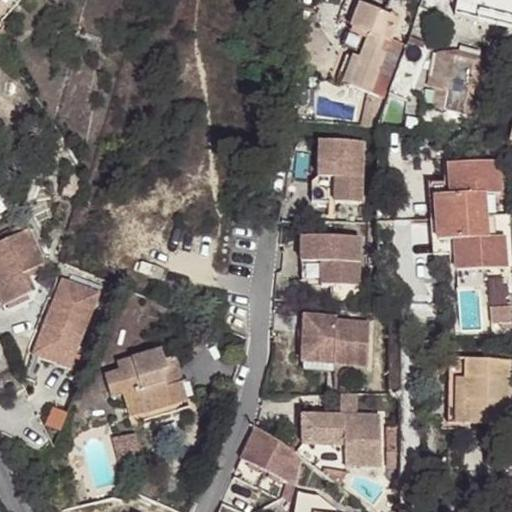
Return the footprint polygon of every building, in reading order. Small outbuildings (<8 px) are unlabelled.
[(383,102),(404,52),(389,46),(398,26),(360,9),(351,33),(368,41),(358,65),(347,92),(367,100),(381,106),(383,102)] [(383,102),(405,110),(425,58),(405,49),(404,52),(383,102)] [(465,89),(471,64),(436,56),(428,91),(432,92),(428,111),(477,123),(481,100),(476,100),(478,92),(465,89)] [(347,92),(358,65),(350,60),(339,89),(347,92)] [(483,67),(471,64),(465,89),(478,92),(483,67)] [(372,130),(381,106),(367,100),(360,129),(372,130)] [(358,144),(315,145),(316,181),(309,188),(310,207),(360,205),(358,144)] [(495,162),(445,166),(446,183),(446,184),(455,183),(456,196),(431,198),(436,257),(452,255),(454,272),(504,268),(501,236),(485,237),(481,195),(498,194),(495,162)] [(430,184),(431,198),(456,196),(455,183),(446,184),(446,183),(430,184)] [(359,238),(304,240),(304,266),(320,265),(321,286),(361,285),(359,238)] [(23,251),(0,261),(0,295),(12,322),(41,309),(33,290),(56,280),(40,244),(33,247),(30,241),(20,245),(23,251)] [(61,278),(31,355),(70,370),(99,293),(61,278)] [(508,306),(487,308),(489,325),(509,323),(508,306)] [(338,317),(305,315),(303,355),(335,356),(335,364),(368,365),(370,323),(337,322),(338,317)] [(335,356),(303,355),(302,362),(335,364),(335,356)] [(508,360),(447,359),(445,424),(507,425),(508,360)] [(125,410),(133,431),(151,426),(154,433),(191,419),(186,402),(193,400),(190,393),(184,394),(176,371),(166,375),(161,365),(118,379),(120,388),(107,392),(114,414),(125,410)] [(380,418),(307,419),(308,449),(344,448),(345,470),(381,469),(380,418)] [(248,463),(283,482),(294,487),(301,463),(293,450),(255,427),(241,460),(248,463)] [(139,453),(129,453),(129,485),(140,486),(142,476),(139,453)] [(241,460),(236,470),(277,491),(283,482),(248,463),(241,460)]
